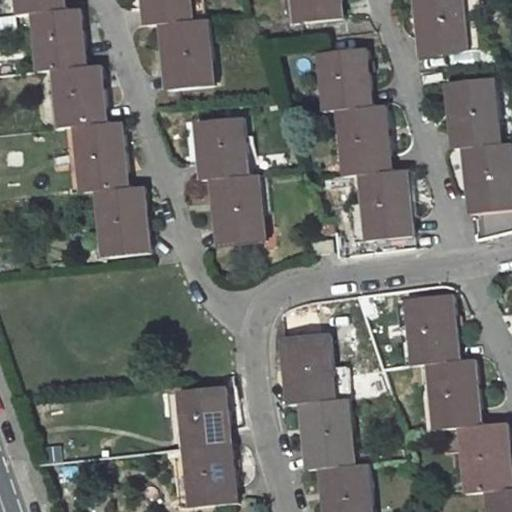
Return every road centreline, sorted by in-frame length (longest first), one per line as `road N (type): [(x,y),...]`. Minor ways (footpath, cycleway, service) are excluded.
road 1 (residential): [(105,0),(201,282),(251,332)]
road 2 (residential): [(386,0),(467,270)]
road 3 (residential): [(467,270),(287,287),(251,332)]
road 4 (residential): [(251,332),(262,429),(288,511)]
